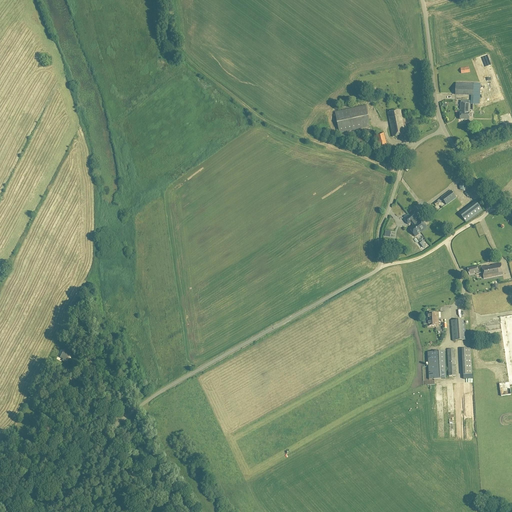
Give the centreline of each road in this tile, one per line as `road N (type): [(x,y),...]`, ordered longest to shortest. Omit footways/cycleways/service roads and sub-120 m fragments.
road 1 (unclassified): [(111,427),(169,385),(377,269),(399,171),(415,145),(443,128)]
road 2 (track): [(164,0),(170,41),(219,86),(288,131),(399,171)]
road 3 (track): [(118,422),(95,396),(87,336),(71,307),(59,308),(13,366)]
road 4 (unclassified): [(0,505),(39,488),(111,427)]
road 5 (unclassified): [(443,128),(421,0)]
